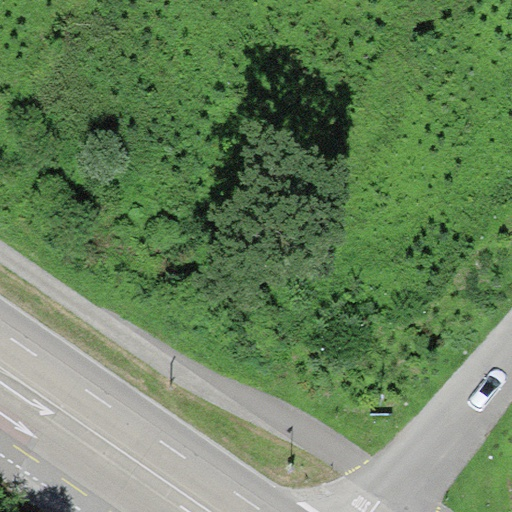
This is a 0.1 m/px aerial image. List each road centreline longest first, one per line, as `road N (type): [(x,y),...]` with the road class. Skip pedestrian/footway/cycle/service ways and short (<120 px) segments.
road 1 (primary): [(258,511),(0,335)]
road 2 (primary): [(0,407),(151,511)]
